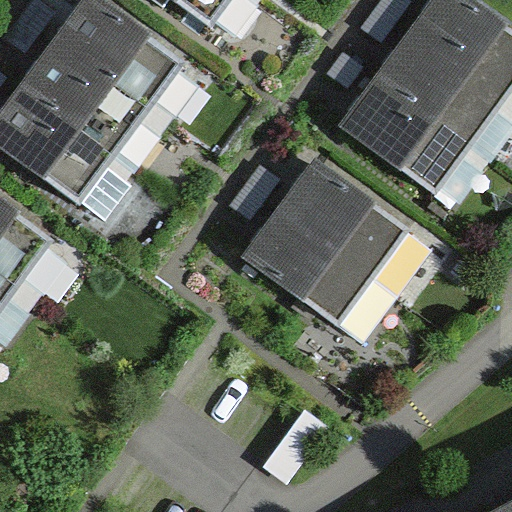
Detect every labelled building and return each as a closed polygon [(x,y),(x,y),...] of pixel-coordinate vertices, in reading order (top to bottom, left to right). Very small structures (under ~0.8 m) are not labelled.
[(139,0),(192,39),(221,0),(139,0)] [(511,35),(463,0),(441,0),(413,39),(500,103),(511,86),(511,35)] [(136,118),(173,69),(86,2),(49,51),(136,118)] [(413,39),(376,89),(463,153),(500,103),(413,39)] [(99,166),(136,118),(49,51),(12,99),(99,166)] [(376,89),(340,139),(427,202),(463,153),(376,89)] [(0,166),(62,214),(99,166),(12,99),(0,114),(0,166)] [(318,168),(279,221),(365,283),(403,230),(318,168)] [(0,213),(0,281),(14,292),(46,247),(0,213)] [(257,252),(240,274),(326,336),(365,283),(279,221),(257,252)] [(0,281),(0,311),(14,292),(0,281)]
